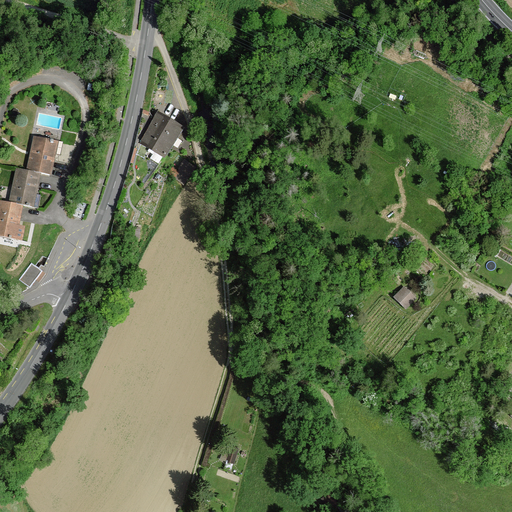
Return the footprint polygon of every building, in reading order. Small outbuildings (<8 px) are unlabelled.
[(184,129),(160,114),(143,142),(167,157),(184,129)] [(37,136),(29,171),(42,174),(53,176),(55,169),(57,157),(62,158),(65,142),(37,136)] [(195,168),(184,161),(174,176),(184,183),(195,168)] [(19,169),(12,203),(25,206),(40,209),(42,198),(38,197),(41,182),(42,174),(29,171),(19,169)] [(23,214),(25,206),(12,203),(1,201),(0,207),(0,237),(23,243),(26,228),(20,226),(23,214)] [(40,269),(32,264),(20,280),(31,288),(42,271),(40,269)] [(415,300),(404,289),(395,299),(407,309),(415,300)]
